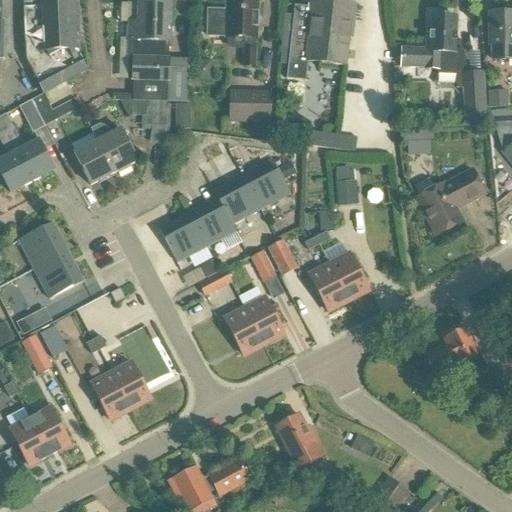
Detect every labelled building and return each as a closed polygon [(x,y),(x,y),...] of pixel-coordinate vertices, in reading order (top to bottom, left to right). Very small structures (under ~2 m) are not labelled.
[(206,38),(226,38),(244,38),(244,51),(243,51),(243,66),(255,67),(257,3),(240,3),(238,0),(232,0),(231,2),(227,2),(227,11),(206,11),(206,38)] [(69,5),(69,1),(22,4),(24,49),(20,51),(43,93),(85,70),(77,56),(76,57),(73,51),(77,51),(75,5),(69,5)] [(133,41),(133,57),(167,57),(168,42),(169,42),(170,5),(168,5),(168,2),(140,1),(140,5),(139,5),(138,24),(129,23),(129,41),(133,41)] [(310,8),(295,6),(286,80),(306,82),(308,62),(345,66),(348,36),(351,37),(354,6),(310,1),(310,8)] [(511,60),(511,14),(489,14),(489,32),(492,32),(492,61),(511,60)] [(475,73),(464,74),(462,54),(455,54),(456,18),(452,18),(450,16),(443,16),(441,18),(430,18),(429,37),(426,37),(425,50),(401,49),(401,68),(424,69),(425,70),(438,70),(438,74),(457,75),(456,89),(463,89),(465,127),(487,125),(487,120),(486,112),(485,95),(484,72),(475,73)] [(167,59),(167,57),(133,57),(133,81),(133,96),(113,95),(113,101),(120,101),(133,102),(146,102),(166,103),(188,103),(189,59),(167,59)] [(267,122),(268,94),(227,93),(226,121),(267,122)] [(506,94),(489,94),(489,109),(507,109),(506,94)] [(56,121),(51,112),(42,95),(31,101),(45,127),(56,121)] [(45,127),(31,101),(19,107),(33,133),(43,128),(45,127)] [(134,116),(145,116),(145,126),(166,127),(166,103),(146,102),(133,102),(120,101),(128,118),(134,116)] [(175,105),(176,131),(190,131),(189,105),(175,105)] [(511,111),(486,112),(487,120),(511,119),(511,111)] [(18,139),(11,126),(6,115),(0,117),(0,122),(10,143),(18,139)] [(496,133),(504,153),(503,154),(511,164),(511,131),(511,132),(511,119),(487,120),(489,133),(496,133)] [(0,142),(3,147),(10,143),(0,122),(0,142)] [(91,131),(96,142),(113,175),(117,173),(118,174),(130,168),(129,167),(137,163),(120,130),(108,136),(104,128),(98,126),(91,131)] [(43,128),(33,133),(43,151),(53,146),(43,128)] [(401,143),(436,141),(435,129),(400,131),(401,143)] [(308,132),(307,147),(354,153),(356,138),(308,132)] [(38,142),(16,154),(31,183),(53,171),(38,142)] [(113,175),(96,142),(74,154),(90,187),(98,183),(98,184),(110,178),(109,177),(113,175)] [(216,147),(203,153),(209,164),(221,157),(216,147)] [(31,183),(16,154),(0,162),(0,176),(9,194),(31,183)] [(251,172),(242,177),(244,181),(260,211),(289,195),(273,166),(254,176),(251,172)] [(463,223),(455,208),(461,205),(462,207),(484,195),(472,172),(444,186),(443,185),(413,201),(420,214),(423,212),(436,237),(463,223)] [(222,188),(213,193),(219,204),(235,234),(236,234),(232,226),(260,211),(244,181),(224,192),(222,188)] [(355,182),(354,182),(336,184),(335,184),(337,208),(358,205),(355,182)] [(196,210),(188,215),(190,220),(206,250),(235,234),(219,204),(199,215),(196,210)] [(168,226),(159,230),(177,265),(206,250),(190,220),(170,230),(168,226)] [(52,223),(18,241),(33,270),(63,254),(52,234),(57,232),(52,223)] [(314,239),(318,247),(327,242),(323,234),(314,239)] [(318,247),(314,239),(304,244),(308,251),(318,247)] [(283,241),(268,248),(282,276),(297,268),(283,241)] [(63,254),(33,270),(49,300),(79,284),(68,263),(72,261),(67,252),(63,254)] [(262,252),(250,258),(264,283),(275,277),(262,252)] [(349,255),(329,266),(348,303),(368,293),(360,277),(349,255)] [(212,263),(199,269),(205,280),(217,274),(212,263)] [(329,266),(309,276),(320,298),(328,313),(348,303),(329,266)] [(225,271),(199,285),(205,297),(232,283),(225,271)] [(225,302),(252,292),(247,280),(220,290),(225,302)] [(119,289),(110,294),(115,304),(124,298),(119,289)] [(264,300),(244,310),(264,347),(284,337),(264,300)] [(244,358),(264,347),(244,310),(224,320),(244,358)] [(0,324),(0,346),(16,338),(8,321),(0,324)] [(445,345),(423,355),(433,374),(454,363),(457,369),(458,368),(462,378),(485,366),(480,356),(467,330),(458,335),(453,333),(447,336),(446,341),(443,342),(445,345)] [(57,332),(44,336),(58,376),(71,371),(57,332)] [(20,342),(37,375),(51,368),(34,335),(20,342)] [(101,337),(93,340),(99,352),(106,348),(101,337)] [(92,355),(99,352),(93,340),(86,344),(92,355)] [(130,365),(110,375),(130,412),(150,401),(130,365)] [(110,375),(90,386),(110,423),(130,412),(110,375)] [(11,383),(3,387),(10,398),(17,394),(11,383)] [(50,409),(30,420),(50,457),(70,447),(50,409)] [(276,428),(291,457),(299,471),(324,458),(316,443),(317,443),(309,429),(306,430),(299,416),(276,428)] [(30,468),(50,457),(30,420),(10,431),(30,468)] [(173,482),(168,484),(176,498),(181,496),(188,511),(204,511),(215,507),(212,501),(212,500),(209,493),(216,490),(219,497),(249,481),(239,461),(209,477),(211,480),(204,484),(196,469),(173,481),(173,482)] [(396,511),(410,493),(390,478),(370,504),(380,511),(396,511)] [(119,495),(113,505),(126,511),(129,511),(134,502),(119,495)]
